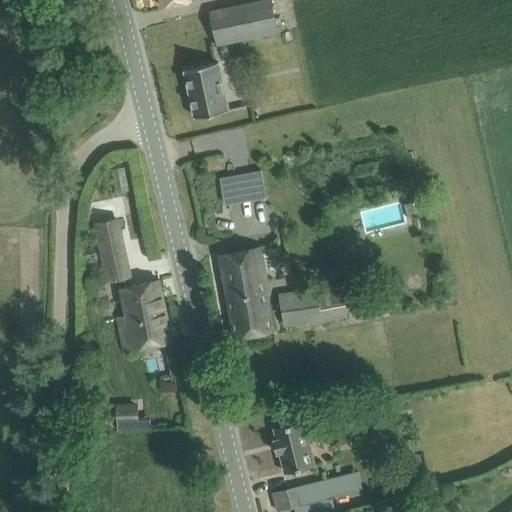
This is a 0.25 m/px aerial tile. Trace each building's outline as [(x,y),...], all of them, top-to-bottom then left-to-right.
[(271,0),(210,13),(216,43),(277,31),(271,0)] [(218,61),(185,69),(195,117),(229,109),(218,61)] [(124,167),(112,170),(116,192),(128,189),(124,167)] [(263,171),(220,178),(225,205),(268,198),(263,171)] [(116,218),(96,223),(104,258),(124,254),(116,218)] [(258,247),(220,254),(236,337),(274,330),(258,247)] [(369,277),(279,297),(287,331),(349,317),(346,304),(374,298),(369,277)] [(172,340),(160,280),(121,288),(127,315),(119,316),(126,349),(172,340)] [(115,428),(146,428),(146,404),(115,405),(115,428)] [(305,420),(273,428),(284,473),(316,465),(305,420)] [(274,492),(277,510),(363,493),(359,475),(274,492)]
